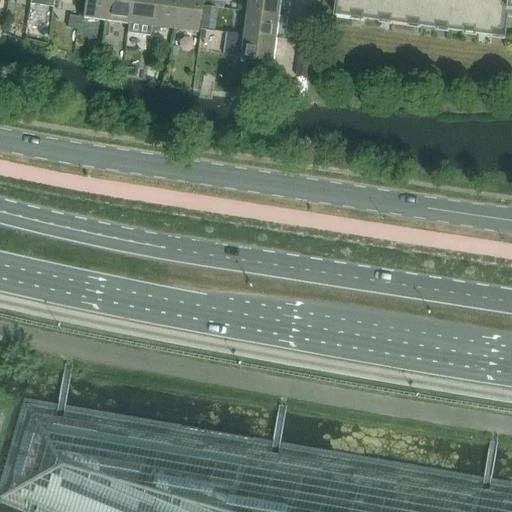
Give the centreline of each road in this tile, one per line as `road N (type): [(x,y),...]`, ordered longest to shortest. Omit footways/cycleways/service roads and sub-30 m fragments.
road 1 (primary): [(0,271),(511,368)]
road 2 (primary): [(511,302),(186,252),(0,212)]
road 3 (secondary): [(511,220),(0,139)]
